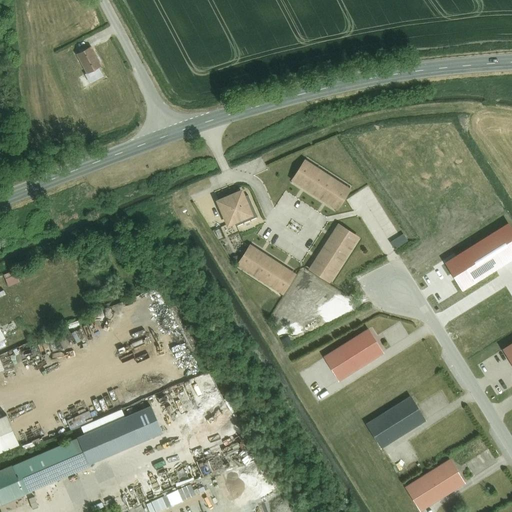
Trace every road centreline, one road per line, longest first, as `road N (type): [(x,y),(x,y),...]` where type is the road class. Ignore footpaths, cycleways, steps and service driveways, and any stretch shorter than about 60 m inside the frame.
road 1 (tertiary): [(169,134),(336,85),(511,62)]
road 2 (unclassified): [(511,447),(434,324),(385,287)]
road 3 (tertiary): [(0,199),(169,134)]
road 4 (unclassified): [(169,134),(103,0)]
